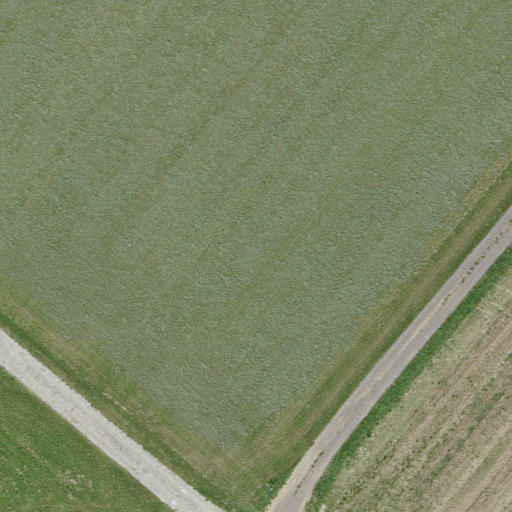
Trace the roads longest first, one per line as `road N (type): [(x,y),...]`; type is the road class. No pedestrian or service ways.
road 1 (track): [(511,250),(293,511)]
road 2 (track): [(206,511),(0,337)]
